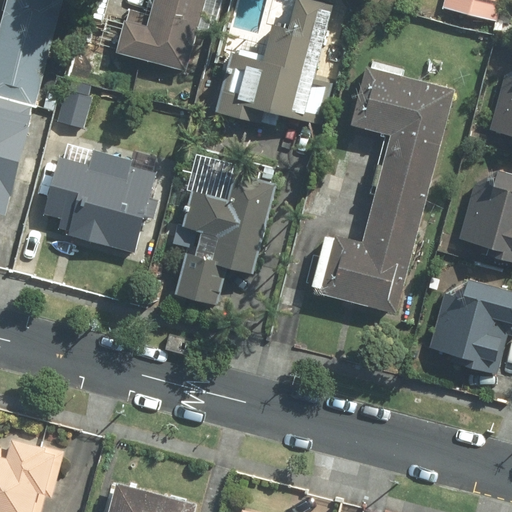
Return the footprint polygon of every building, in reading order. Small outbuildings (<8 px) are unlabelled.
[(69,0),(67,0),(6,0),(0,22),(0,96),(34,106),(39,107),(69,0)] [(150,0),(146,14),(126,8),(113,56),(185,77),(196,38),(215,43),(227,0),(150,0)] [(264,0),(255,32),(233,26),(221,68),(228,70),(213,120),(244,129),(248,116),(312,134),(327,84),(314,80),(332,16),(294,5),(277,0),(264,0)] [(499,0),(442,0),(441,7),(494,20),(499,0)] [(511,62),(509,61),(489,142),(511,147),(511,62)] [(320,241),(308,292),(318,295),(316,302),(393,321),(447,94),(403,83),(362,74),(349,133),(383,141),(359,242),(329,235),(320,241)] [(67,89),(59,121),(86,129),(95,96),(90,94),(93,86),(74,81),(72,90),(67,89)] [(0,222),(2,223),(34,106),(0,96),(0,222)] [(155,171),(87,155),(83,171),(56,164),(42,221),(59,225),(56,241),(66,243),(135,260),(144,223),(153,225),(160,199),(149,197),(155,171)] [(225,203),(191,194),(180,236),(195,239),(191,257),(185,255),(173,302),(212,312),(221,278),(249,286),(277,176),(257,171),(255,179),(233,174),(225,203)] [(511,176),(500,173),(473,188),(457,252),(493,261),(491,271),(511,276),(511,176)] [(511,293),(508,292),(445,276),(425,355),(461,364),(458,376),(493,385),(502,349),(497,347),(504,320),(511,321),(511,293)] [(1,451),(0,450),(0,511),(39,511),(43,499),(51,501),(58,475),(68,478),(76,447),(60,442),(58,452),(5,437),(1,451)] [(195,511),(198,504),(113,481),(104,511),(195,511)]
